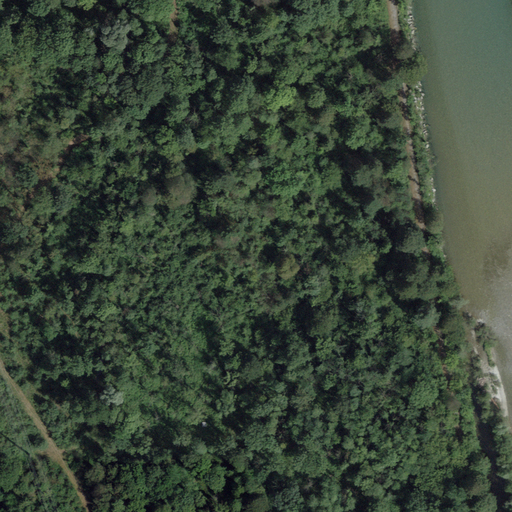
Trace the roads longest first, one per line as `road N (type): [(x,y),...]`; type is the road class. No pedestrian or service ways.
road 1 (track): [(0,269),(94,134),(149,105),(165,52),(160,0)]
road 2 (track): [(79,511),(57,454),(0,365)]
